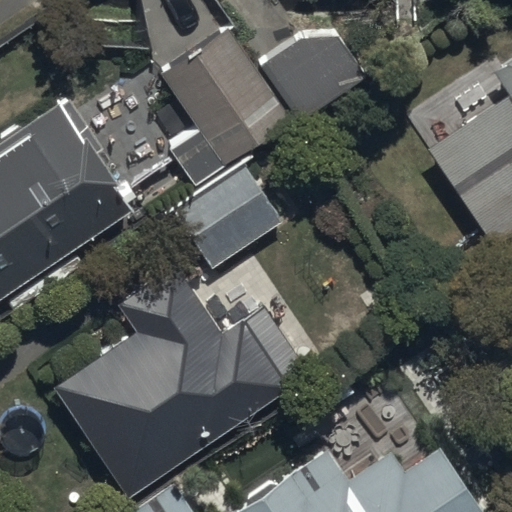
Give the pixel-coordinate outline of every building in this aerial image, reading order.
[(495,67),(418,119),(484,217),(511,197),(511,19),(478,42),(495,67)] [(223,25),(163,66),(224,155),(284,114),(223,25)] [(255,62),(291,115),(297,123),(368,74),(339,31),(297,33),(255,62)] [(55,100),(0,139),(0,306),(135,210),(55,100)] [(241,163),(173,210),(214,269),(282,222),(241,163)] [(43,365),(116,474),(304,348),(257,279),(213,308),(167,240),(109,278),(129,307),(43,365)] [(452,511),(480,493),(424,411),(355,458),(325,414),(192,504),(164,464),(92,511),(452,511)]
